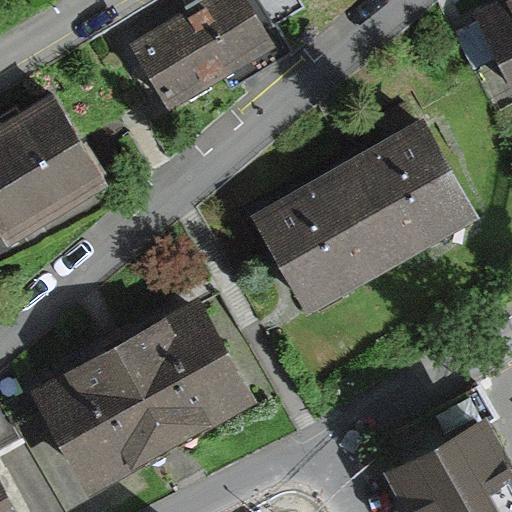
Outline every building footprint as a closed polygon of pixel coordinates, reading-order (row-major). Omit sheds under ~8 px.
[(248,0),(205,0),(129,44),(167,109),(276,47),(248,0)] [(511,0),(486,0),(480,3),(511,63),(511,0)] [(0,221),(10,238),(98,185),(49,103),(0,132),(0,221)] [(476,202),(422,107),(255,201),(309,296),(476,202)] [(254,385),(198,287),(31,382),(87,481),(254,385)] [(418,511),(511,511),(511,451),(487,404),(389,455),(418,511)] [(0,511),(16,511),(0,479),(0,511)]
